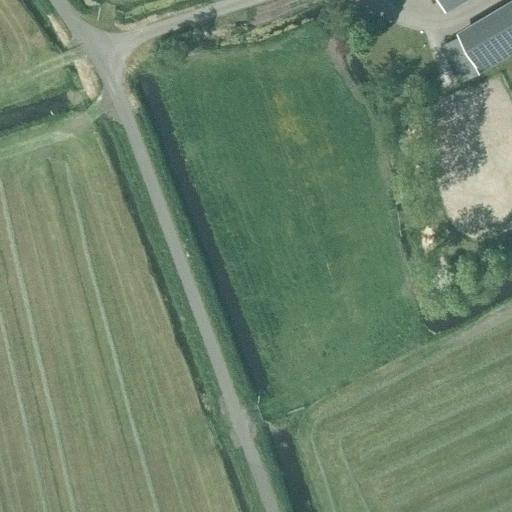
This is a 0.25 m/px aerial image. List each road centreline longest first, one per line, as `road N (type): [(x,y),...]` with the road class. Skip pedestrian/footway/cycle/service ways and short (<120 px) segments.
road 1 (unclassified): [(54,0),(107,72),(269,511)]
road 2 (unknown): [(91,49),(274,0)]
